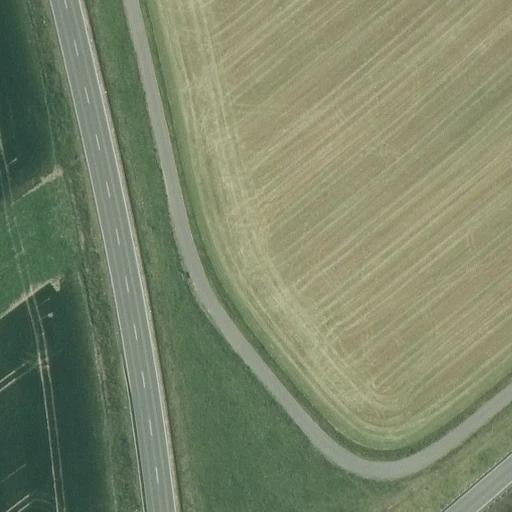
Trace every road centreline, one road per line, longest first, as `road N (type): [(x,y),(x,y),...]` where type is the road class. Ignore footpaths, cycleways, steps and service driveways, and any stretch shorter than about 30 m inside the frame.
road 1 (track): [(131,0),(194,274),(210,307),(324,449),(361,473),(411,471),(511,393)]
road 2 (primary): [(164,511),(131,282),(69,0)]
